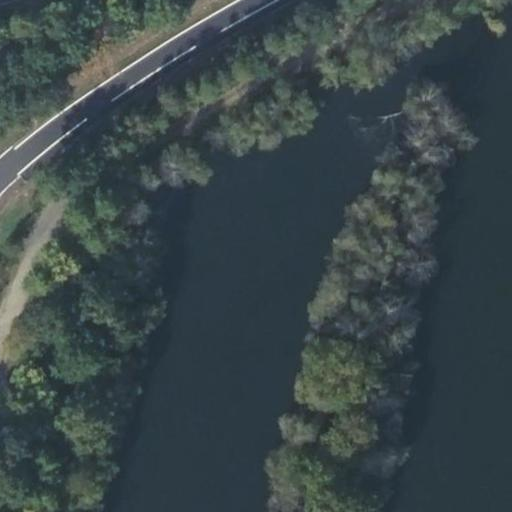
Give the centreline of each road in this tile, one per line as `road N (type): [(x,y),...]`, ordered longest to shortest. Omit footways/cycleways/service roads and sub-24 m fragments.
road 1 (track): [(2,389),(11,310),(84,187),(335,30),(412,0)]
road 2 (trunk): [(0,180),(129,80),(273,0)]
